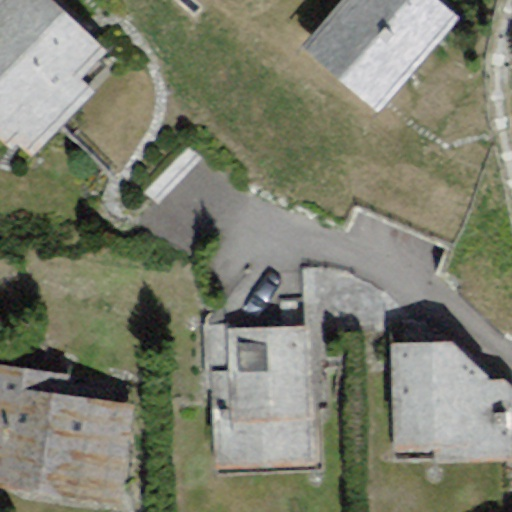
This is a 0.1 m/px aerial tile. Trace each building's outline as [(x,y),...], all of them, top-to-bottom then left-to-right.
[(0,0),(0,159),(90,82),(19,0),(0,0)] [(459,18),(437,0),(341,0),(301,48),(377,113),(459,18)] [(326,461),(319,325),(197,332),(205,468),(326,461)] [(391,348),(393,455),(511,452),(511,386),(484,387),(440,347),(391,348)] [(121,494),(130,407),(66,400),(69,376),(0,368),(0,491),(120,505),(121,494)]
